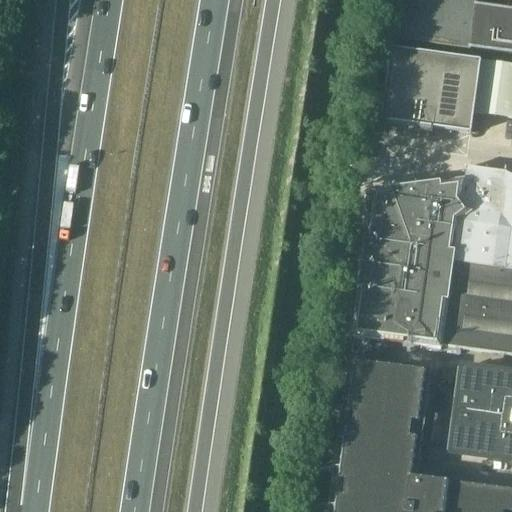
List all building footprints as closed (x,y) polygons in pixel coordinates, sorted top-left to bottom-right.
[(511,0),(397,0),(392,42),(471,53),(471,51),(511,56),(511,0)] [(418,128),(417,134),(432,136),(433,131),(471,136),(481,62),(390,50),(380,123),(418,128)] [(511,119),(511,66),(482,62),(475,115),(511,119)] [(511,358),(511,178),(506,176),(506,175),(466,169),(465,182),(370,194),(350,339),(441,352),(441,349),(511,358)] [(347,359),(327,511),(511,511),(511,492),(447,484),(428,482),(417,480),(432,370),(347,359)] [(447,451),(511,459),(511,381),(457,374),(447,451)]
